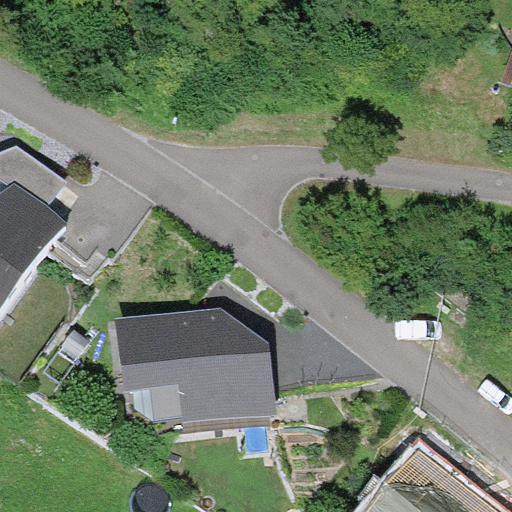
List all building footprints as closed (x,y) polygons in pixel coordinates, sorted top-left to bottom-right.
[(15,186),(47,209),(66,184),(17,147),(0,154),(0,179),(12,188),(15,186)] [(0,197),(12,188),(0,179),(0,197)] [(47,209),(15,186),(12,188),(0,197),(0,318),(52,248),(69,226),(47,209)] [(222,309),(116,321),(125,396),(180,389),(184,428),(279,419),(271,346),(222,309)] [(511,511),(416,436),(356,511),(511,511)]
